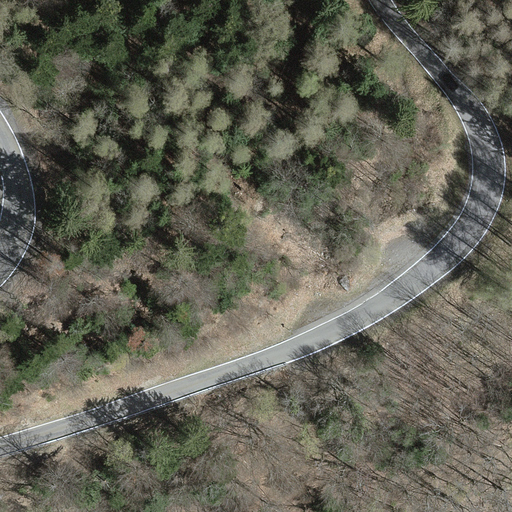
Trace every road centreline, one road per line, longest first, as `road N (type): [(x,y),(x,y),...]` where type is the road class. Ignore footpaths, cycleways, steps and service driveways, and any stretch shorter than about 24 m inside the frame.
road 1 (unclassified): [(379,0),(481,124),(486,193),(458,244),(397,296),(310,342),(0,447)]
road 2 (unclassified): [(0,265),(21,212),(16,172),(0,142)]
